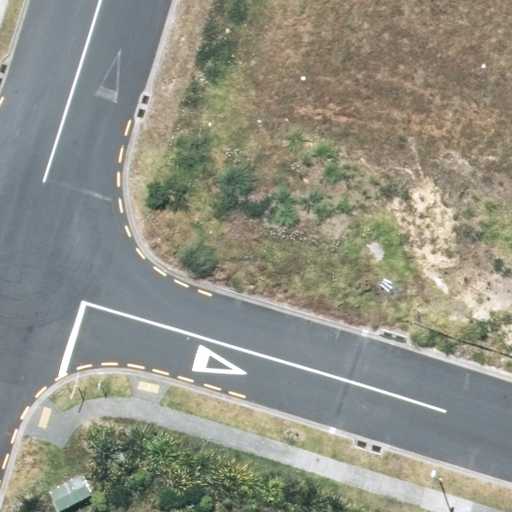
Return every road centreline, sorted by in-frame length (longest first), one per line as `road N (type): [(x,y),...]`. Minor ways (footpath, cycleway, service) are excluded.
road 1 (residential): [(14,266),(511,421)]
road 2 (residential): [(14,266),(97,0)]
